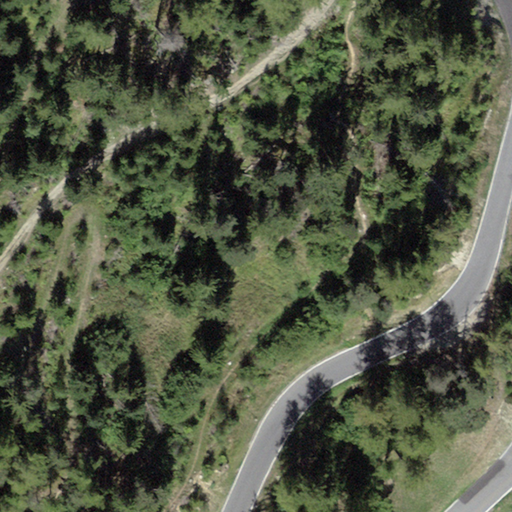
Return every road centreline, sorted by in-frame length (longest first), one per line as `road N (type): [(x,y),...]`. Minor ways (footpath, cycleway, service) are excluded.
road 1 (track): [(0,467),(24,429),(33,317),(72,225),(84,206),(98,212),(99,239),(68,357),(71,470),(41,511)]
road 2 (secondary): [(511,155),(485,254),(460,302),(431,326),(304,388),(270,437),(236,511)]
road 3 (track): [(324,0),(283,51),(225,96),(81,169),(48,197),(0,262)]
road 4 (track): [(170,511),(198,455),(214,389),(242,347),(308,298),(339,288)]
road 5 (track): [(58,0),(0,164)]
